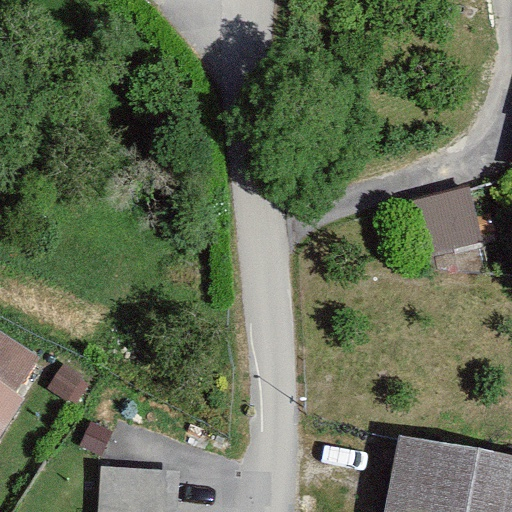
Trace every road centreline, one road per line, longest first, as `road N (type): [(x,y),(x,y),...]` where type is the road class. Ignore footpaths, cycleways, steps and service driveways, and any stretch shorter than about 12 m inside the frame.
road 1 (residential): [(265,511),(276,369),(253,31)]
road 2 (track): [(414,448),(272,425)]
